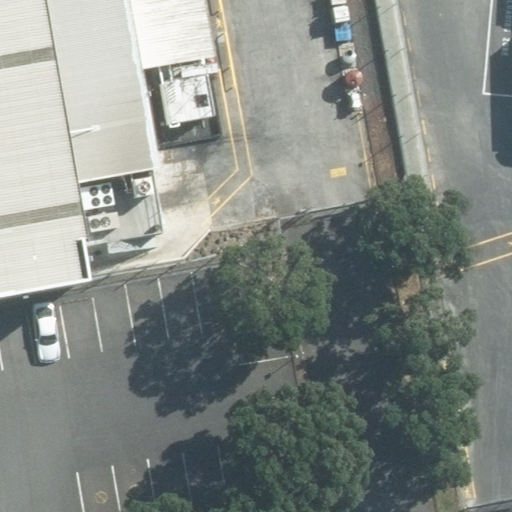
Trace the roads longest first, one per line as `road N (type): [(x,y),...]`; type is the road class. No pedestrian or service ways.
road 1 (unknown): [(227,0),(336,511)]
road 2 (unknown): [(480,511),(422,0)]
